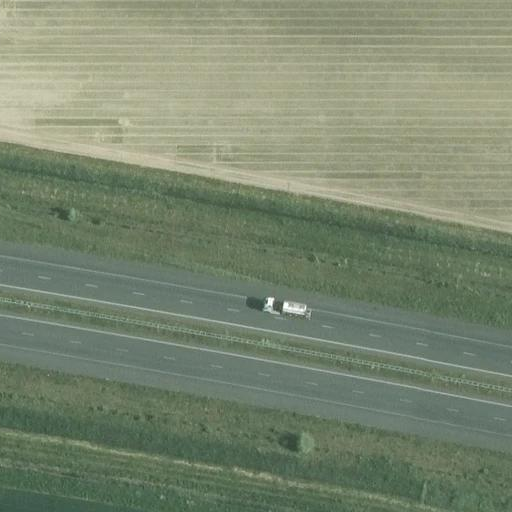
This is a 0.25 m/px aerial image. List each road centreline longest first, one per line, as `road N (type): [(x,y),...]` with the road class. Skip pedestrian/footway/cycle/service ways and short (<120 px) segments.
road 1 (motorway): [(511,363),(0,272)]
road 2 (motorway): [(0,332),(511,422)]
